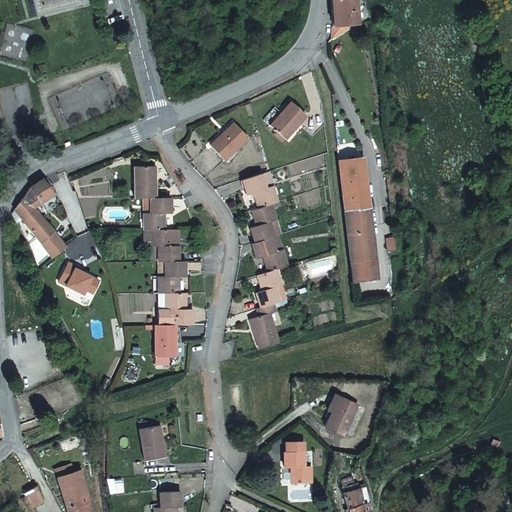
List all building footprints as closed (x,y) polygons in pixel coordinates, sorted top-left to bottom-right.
[(75,0),(28,0),(32,12),(76,1),(75,0)] [(329,40),(368,19),(364,0),(330,0),(332,27),(330,28),(329,40)] [(289,102),(269,125),(283,138),(304,116),(289,102)] [(233,123),(209,144),(223,160),(247,138),(233,123)] [(338,161),(353,282),(379,278),(364,157),(338,161)] [(142,198),(154,198),(154,166),(133,166),(134,198),(142,198)] [(253,193),(257,208),(270,204),(276,202),(271,186),(265,188),(261,174),(241,180),(246,194),(253,193)] [(22,197),(31,205),(39,201),(47,193),(39,177),(38,177),(27,191),(22,197)] [(51,227),(42,216),(37,211),(31,205),(22,197),(13,210),(28,228),(42,245),(50,257),(62,244),(56,234),(51,227)] [(142,198),(143,230),(150,230),(164,230),(164,213),(170,213),(170,198),(154,198),(142,198)] [(270,204),(257,208),(251,210),(256,225),(249,227),(254,242),(270,237),(273,236),(269,221),(275,219),(270,204)] [(164,262),(179,262),(178,230),(164,230),(150,230),(143,230),(143,246),(150,246),(157,246),(157,262),(164,262)] [(262,257),(266,271),(276,268),(286,265),(281,249),(274,251),(270,237),(254,242),(251,243),(256,258),(262,257)] [(74,266),(75,264),(67,261),(59,281),(84,291),(86,286),(88,282),(95,285),(99,277),(81,269),(74,266)] [(164,293),(180,292),(179,276),(185,276),(185,261),(179,262),(164,262),(157,262),(157,276),(158,293),(164,293)] [(255,293),(259,308),(272,303),(285,299),(276,268),(266,271),(256,274),(261,291),(255,293)] [(157,325),(175,324),(192,324),(192,308),(186,308),(185,292),(180,292),(164,293),(165,309),(158,309),(157,325)] [(258,348),(277,341),(269,313),(274,311),(272,303),(259,308),(256,309),(258,316),(249,319),(258,348)] [(175,356),(175,324),(157,325),(153,325),(154,357),(168,357),(175,356)] [(168,365),(168,357),(154,357),(154,365),(168,365)] [(331,413),(338,398),(333,396),(326,411),(331,413)] [(357,406),(338,398),(331,413),(324,428),(343,437),(357,406)] [(158,427),(138,430),(142,461),(162,458),(158,427)] [(303,453),(282,453),(283,469),(289,469),(290,484),(310,484),(310,466),(303,467),(303,453)] [(89,511),(80,472),(74,473),(73,470),(60,473),(61,477),(56,478),(65,511),(89,511)] [(365,496),(362,486),(356,488),(354,483),(340,488),(346,509),(367,503),(365,496)] [(153,509),(152,511),(173,511),(174,508),(179,508),(179,492),(158,494),(158,509),(153,509)] [(370,511),(367,503),(346,509),(343,509),(343,511),(370,511)]
